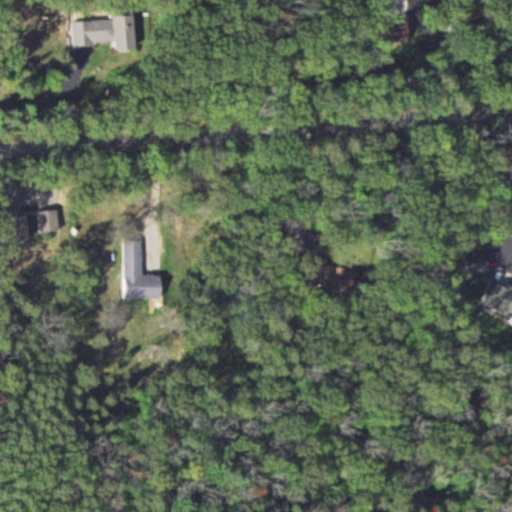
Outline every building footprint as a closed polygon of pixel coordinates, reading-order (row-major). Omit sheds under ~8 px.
[(76,46),(135,38),(132,13),(72,21),(76,46)] [(61,231),(60,209),(39,210),(40,232),(61,231)] [(15,212),(15,238),(31,238),(31,212),(15,212)] [(143,240),(124,240),(124,298),(163,298),(163,275),(143,275),(143,240)] [(511,287),(498,282),(487,305),(511,316),(511,287)]
